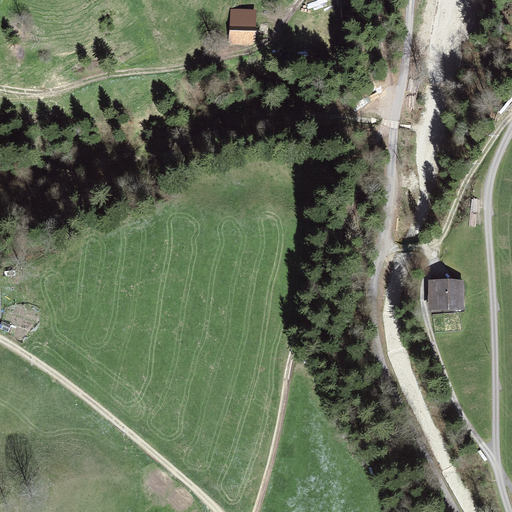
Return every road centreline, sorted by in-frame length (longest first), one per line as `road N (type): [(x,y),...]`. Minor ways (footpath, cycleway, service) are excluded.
road 1 (track): [(373,0),(397,104),(348,204),(293,358),(257,511)]
road 2 (unclassified): [(411,0),(374,315),(387,375),(455,511)]
road 3 (track): [(509,511),(494,462),(487,199),(511,127)]
road 4 (track): [(0,87),(44,92),(238,53),(272,36),(301,0)]
road 5 (track): [(220,511),(74,388),(0,338)]
road 6 (track): [(494,462),(457,405),(428,328),(428,250),(382,245)]
road 7 (track): [(428,250),(511,118)]
